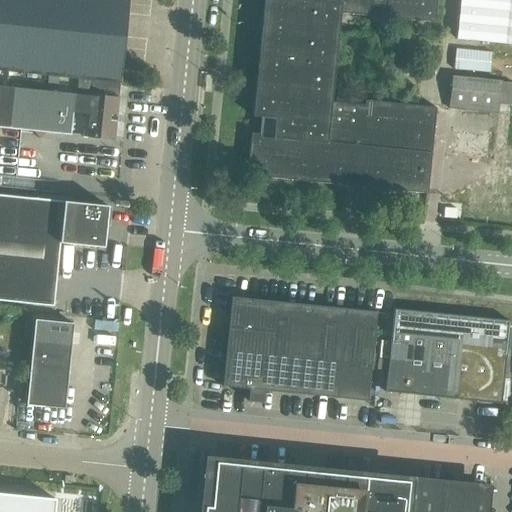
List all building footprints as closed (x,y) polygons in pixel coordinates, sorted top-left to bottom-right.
[(0,0),(0,70),(90,80),(89,88),(119,90),(120,83),(128,0),(0,0)] [(265,0),(254,116),(261,117),(260,134),(252,133),(248,175),(428,193),(437,107),(366,100),(365,105),(331,101),(341,12),(436,22),(438,0),(265,0)] [(511,0),(460,0),(457,39),(493,42),(511,44),(511,0)] [(490,72),(492,52),(456,49),(454,68),(490,72)] [(49,76),(47,91),(57,92),(58,77),(49,76)] [(450,108),(498,113),(501,81),(453,76),(450,108)] [(0,85),(0,126),(21,129),(32,130),(40,138),(46,132),(70,135),(73,112),(87,113),(84,135),(114,138),(119,99),(118,99),(119,90),(89,88),(89,95),(77,94),(0,85)] [(449,180),(448,195),(511,201),(511,135),(505,135),(499,134),(495,134),(454,130),(453,145),(452,157),(450,168),(449,180)] [(0,299),(53,305),(60,242),(64,202),(0,194),(0,299)] [(108,205),(64,201),(64,202),(60,242),(104,247),(108,205)] [(249,389),(248,401),(263,402),(264,390),(367,400),(376,311),(231,297),(222,386),(249,389)] [(510,320),(394,308),(385,392),(501,403),(510,320)] [(35,319),(33,340),(71,344),(73,323),(35,319)] [(33,340),(31,362),(69,365),(71,344),(33,340)] [(31,362),(29,383),(67,387),(69,365),(31,362)] [(67,387),(29,383),(26,404),(65,408),(67,387)] [(403,511),(406,481),(212,461),(212,463),(215,463),(212,492),(201,501),(200,511),(403,511)] [(403,511),(439,511),(442,486),(438,486),(438,484),(406,481),(403,511)] [(442,486),(439,511),(477,511),(480,490),(494,491),(495,490),(438,484),(438,486),(442,486)] [(0,511),(54,511),(55,501),(53,498),(0,493),(0,511)]
